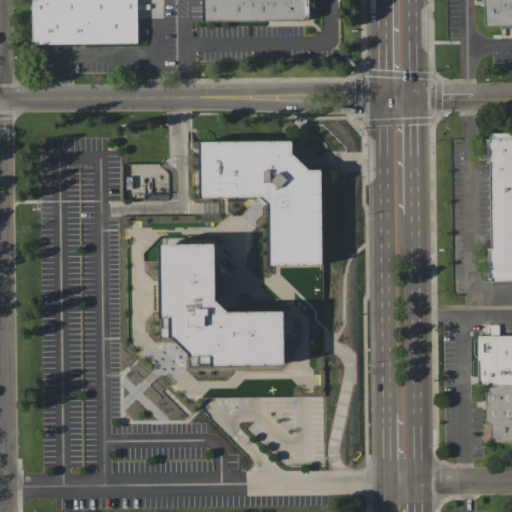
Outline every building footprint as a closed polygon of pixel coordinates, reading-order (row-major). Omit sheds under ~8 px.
[(31,43),(30,0),(136,0),(137,42),(31,43)] [(307,0),(308,20),(201,21),(200,0),(307,0)] [(511,0),(511,25),(483,26),(482,0),(511,0)] [(511,134),(511,279),(487,280),(486,248),(489,248),(488,135),(511,134)] [(321,263),(268,264),(268,196),(200,197),(199,141),(291,140),(292,156),(303,156),(303,169),(320,169),(321,263)] [(159,243),(215,243),(215,310),(284,309),(284,364),(187,365),(187,339),(170,339),(170,315),(160,315),(159,243)] [(511,439),(483,440),(483,429),(485,429),(485,382),(477,382),(476,335),(511,334),(511,439)]
